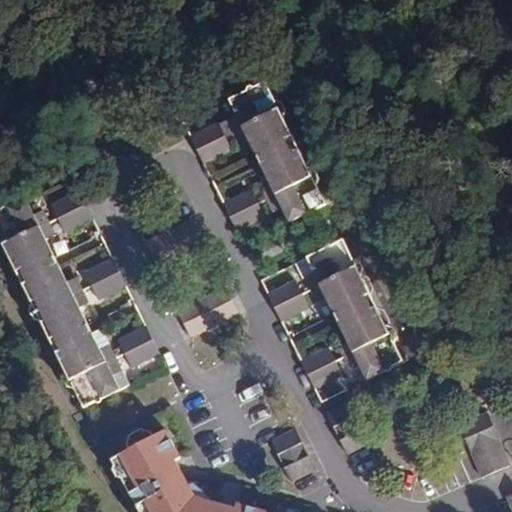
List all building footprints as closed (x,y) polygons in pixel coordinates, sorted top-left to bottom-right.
[(266,83),(230,100),(237,116),(228,120),(234,132),(284,107),(282,102),(275,101),(266,83)] [(284,107),(234,132),(240,145),(250,141),(259,161),(291,145),(288,139),(293,137),(284,118),(286,111),(284,107)] [(197,150),(224,137),(218,124),(191,136),(197,150)] [(197,150),(203,161),(204,163),(230,150),(224,137),(197,150)] [(291,145),(259,161),(263,168),(270,183),(260,187),(267,200),(318,175),(316,171),(308,169),(299,151),(294,151),(291,145)] [(318,175),(267,200),(273,212),(282,208),(289,222),(326,205),(317,186),(320,179),(318,175)] [(85,204),(79,191),(52,205),(59,218),(85,204)] [(230,217),(258,204),(251,191),(224,203),(230,217)] [(33,214),(26,201),(0,213),(0,246),(48,223),(42,211),(33,214)] [(85,204),(59,218),(65,231),(93,218),(91,216),(85,204)] [(264,218),(258,204),(230,217),(237,230),(264,218)] [(192,220),(168,231),(175,244),(198,233),(192,220)] [(54,235),(48,223),(0,246),(4,255),(8,255),(16,271),(22,271),(25,277),(57,261),(45,239),(54,235)] [(175,244),(168,231),(143,243),(150,257),(175,244)] [(198,233),(175,244),(182,258),(205,247),(198,233)] [(363,264),(361,260),(353,259),(343,240),(296,264),(303,279),(305,278),(311,291),(363,264)] [(175,244),(150,257),(157,270),(182,258),(175,244)] [(92,285),(119,272),(113,259),(86,272),(92,285)] [(60,268),(57,261),(25,277),(27,283),(24,287),(32,302),(30,308),(33,314),(82,291),(76,278),(67,281),(60,268)] [(364,268),(363,264),(311,291),(317,302),(327,299),(337,320),(369,304),(367,298),(370,295),(362,276),(364,268)] [(126,286),(119,272),(92,285),(99,299),(126,286)] [(275,307),(302,294),(296,281),(269,294),(271,300),(275,307)] [(209,313),(233,302),(226,288),(202,299),(209,313)] [(87,302),(82,291),(33,314),(36,322),(42,323),(50,340),(54,338),(57,344),(90,328),(79,306),(87,302)] [(275,307),(282,321),(309,308),(302,294),(275,307)] [(183,325),(209,313),(202,299),(177,311),(183,325)] [(216,327),(239,315),(233,302),(209,313),(216,327)] [(345,358),(396,332),(394,327),(386,326),(377,309),(372,310),(369,304),(337,320),(342,329),(347,341),(339,345),(345,358)] [(183,325),(190,339),(216,327),(209,313),(183,325)] [(126,354),(153,341),(146,326),(119,340),(126,354)] [(93,334),(90,328),(57,344),(61,351),(56,353),(65,372),(64,378),(66,383),(116,359),(110,345),(100,350),(93,334)] [(395,344),(398,336),(396,332),(345,358),(350,369),(360,365),(367,380),(403,362),(395,344)] [(159,354),(153,341),(126,354),(132,367),(159,354)] [(309,376),(335,362),(329,349),(302,361),(309,376)] [(121,370),(116,359),(66,383),(69,389),(74,390),(83,408),(119,391),(113,375),(121,370)] [(309,376),(316,389),(342,376),(335,362),(309,376)] [(121,370),(113,375),(119,391),(129,386),(121,370)] [(335,426),(359,414),(353,401),(328,413),(335,426)] [(466,438),(494,426),(488,412),(460,424),(466,438)] [(341,439),(366,428),(359,414),(335,426),(341,439)] [(485,445),(500,439),(494,426),(466,438),(472,451),(485,445)] [(278,454),(303,442),(297,428),(272,441),(278,454)] [(372,441),(366,428),(341,439),(348,453),(372,441)] [(127,445),(130,451),(154,438),(151,432),(142,429),(129,436),(127,445)] [(180,459),(167,431),(154,438),(130,451),(112,461),(115,466),(114,470),(118,478),(122,479),(139,511),(183,511),(194,498),(201,491),(194,485),(188,486),(176,461),(180,459)] [(510,464),(500,439),(485,445),(496,470),(510,464)] [(284,467),(309,455),(303,442),(278,454),(284,467)] [(496,470),(485,445),(472,451),(482,476),(496,470)] [(316,469),(309,455),(284,467),(291,481),(316,469)] [(210,498),(201,491),(194,498),(183,511),(262,511),(239,505),(236,510),(209,503),(210,498)]
